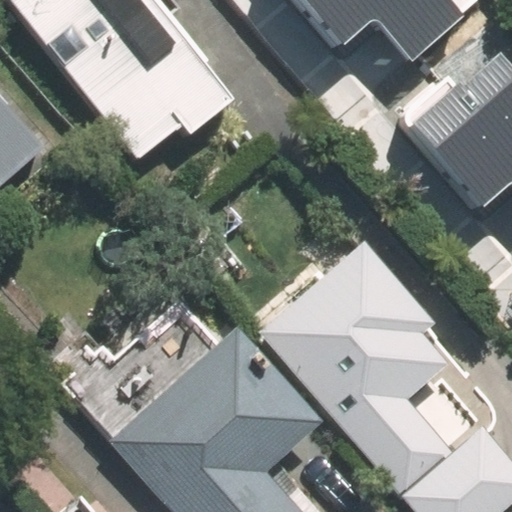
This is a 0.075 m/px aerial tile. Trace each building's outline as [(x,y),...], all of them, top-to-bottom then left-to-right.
[(4,0),(132,159),(175,125),(184,137),(227,102),(161,19),(172,11),(163,0),(4,0)] [(0,179),(34,150),(0,111),(0,179)] [(500,194),(459,230),(511,290),(511,145),(499,130),(469,158),(500,194)] [(353,248),(252,336),(346,444),(432,370),(407,342),(423,327),(353,248)] [(70,395),(170,511),(290,511),(255,471),(311,423),(231,333),(153,401),(115,356),(70,395)] [(11,511),(0,499),(0,511),(11,511)]
